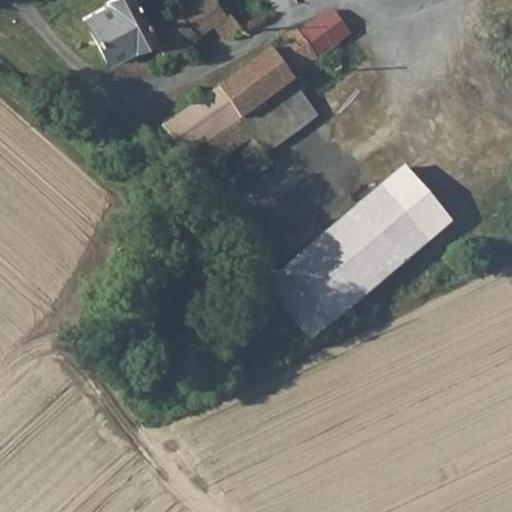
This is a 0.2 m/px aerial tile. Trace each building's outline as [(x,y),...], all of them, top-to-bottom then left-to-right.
[(106,0),(104,1),(106,7),(82,20),(104,64),(154,38),(164,55),(212,24),(210,21),(221,14),(211,0),(177,0),(148,22),(133,0),(106,0)] [(211,0),(221,14),(229,9),(237,3),(235,0),(211,0)] [(297,28),(314,54),(348,30),(332,5),(297,28)] [(210,21),(212,24),(221,39),(240,26),(229,9),(221,14),(210,21)] [(284,75),(314,54),(297,28),(265,47),(268,51),(284,75)] [(215,87),(236,118),(288,80),(284,75),(268,51),(215,87)] [(249,137),(236,118),(215,87),(194,102),(227,152),(249,137)] [(227,152),(203,168),(234,217),(282,185),(275,175),(329,139),(303,101),(249,137),(227,152)] [(203,168),(227,152),(194,102),(160,125),(192,176),(203,168)] [(409,196),(290,285),(334,343),(456,253),(409,196)] [(290,285),(276,295),(235,242),(222,252),(306,364),(334,343),(290,285)]
